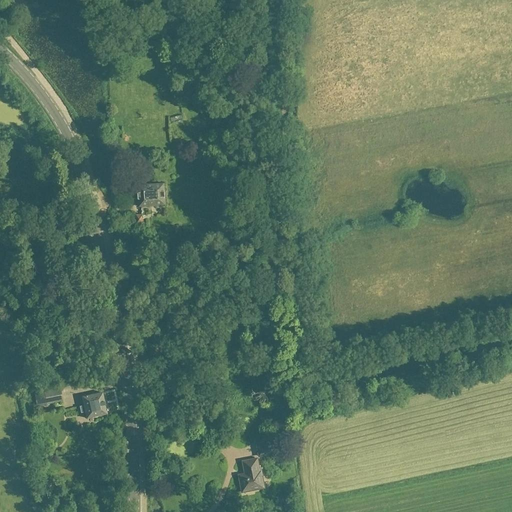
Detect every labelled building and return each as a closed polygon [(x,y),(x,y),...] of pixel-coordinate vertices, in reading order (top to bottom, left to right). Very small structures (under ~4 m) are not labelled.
[(181,137),(192,134),(191,127),(180,130),(181,137)] [(164,183),(137,185),(138,206),(166,204),(164,183)] [(221,236),(228,230),(219,216),(211,221),(221,236)] [(44,391),(47,403),(62,400),(60,388),(44,391)] [(81,397),(83,406),(79,407),(80,413),(85,412),(86,418),(107,414),(102,392),(81,397)] [(265,440),(268,455),(278,453),(275,439),(265,440)] [(245,475),(238,476),(242,493),(264,489),(261,472),(259,472),(257,459),(242,462),(245,475)] [(53,506),(51,496),(40,497),(42,507),(53,506)]
